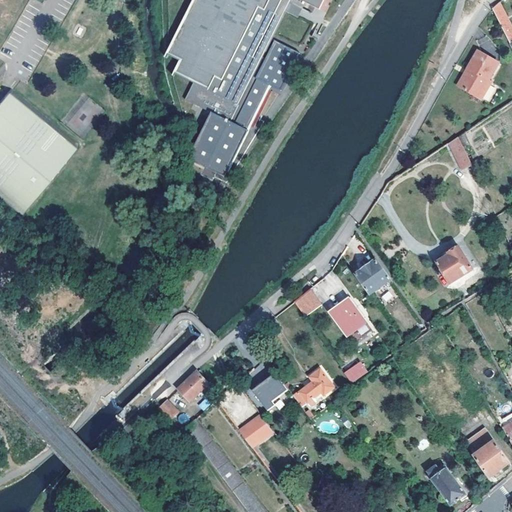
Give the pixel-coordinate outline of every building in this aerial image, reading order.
[(185,98),(212,111),(189,157),(226,176),(270,87),(280,91),(298,54),(275,43),(266,61),(262,59),(286,11),(298,18),(306,2),(301,0),(193,0),(167,53),(180,60),(174,71),(193,81),(185,98)] [(324,0),(301,0),(306,2),(320,9),(324,0)] [(508,42),(511,38),(511,26),(499,1),(491,8),(508,42)] [(456,85),(481,100),(493,81),(491,80),(500,62),(476,49),(456,85)] [(80,143),(12,86),(0,99),(0,200),(18,216),(49,179),(80,143)] [(471,166),(470,164),(456,136),(447,143),(460,171),(471,166)] [(451,282),(474,269),(460,246),(449,252),(450,254),(438,261),(451,282)] [(356,273),(371,293),(391,279),(376,258),(356,273)] [(310,288),(294,301),(304,315),(320,302),(310,288)] [(347,335),(365,321),(350,301),(332,314),(347,335)] [(352,382),(367,371),(361,361),(345,373),(352,382)] [(208,382),(197,370),(178,387),(190,400),(208,382)] [(323,371),(311,379),(313,383),(293,396),(301,407),(306,404),(310,409),(313,407),(311,405),(314,403),(312,400),(321,395),(323,398),(334,391),(323,371)] [(311,379),(323,371),(322,371),(310,379),(311,379)] [(260,415),(261,416),(268,411),(264,406),(287,388),(275,372),(244,395),(260,415)] [(203,411),(211,404),(206,398),(198,404),(203,411)] [(177,411),(166,399),(153,411),(165,423),(177,411)] [(246,426),(261,446),(275,435),(261,416),(260,415),(246,426)] [(249,511),(266,511),(195,417),(185,426),(249,511)] [(503,428),(511,422),(511,417),(501,424),(503,428)] [(511,422),(503,428),(511,443),(511,422)] [(261,446),(246,426),(240,431),(255,451),(261,446)] [(466,443),(488,429),(485,426),(464,441),(466,443)] [(488,429),(466,443),(490,476),(500,468),(510,461),(488,429)] [(431,477),(440,470),(438,468),(435,464),(426,470),(431,477)] [(440,470),(431,477),(451,505),(466,493),(446,465),(440,470)]
